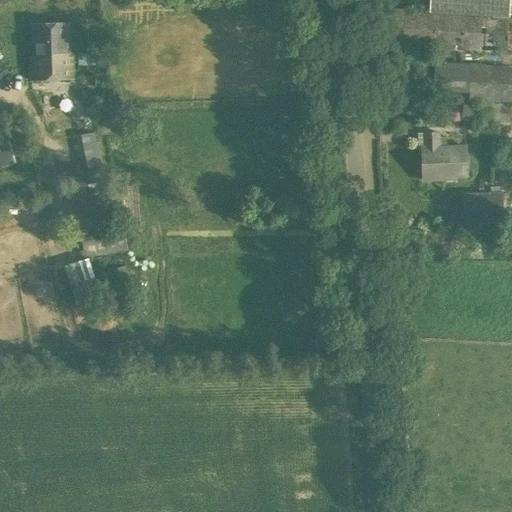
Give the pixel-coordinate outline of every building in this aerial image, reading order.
[(509,0),(430,0),(429,12),(388,9),(386,47),(507,55),(509,17),(509,0)] [(33,57),(30,58),(31,81),(73,79),(72,54),(69,54),(68,24),(32,26),(33,57)] [(94,53),(79,54),(79,66),(94,66),(94,53)] [(434,85),(469,90),(468,104),(462,104),(460,121),(509,126),(511,105),(511,66),(470,63),(470,65),(436,62),(434,85)] [(94,76),(83,76),(83,87),(94,87),(94,76)] [(3,130),(0,131),(0,165),(13,161),(3,130)] [(96,131),(80,133),(85,165),(101,162),(96,131)] [(440,132),(423,133),(423,149),(420,149),(422,181),(446,179),(446,178),(467,177),(465,146),(440,148),(440,132)] [(19,134),(11,137),(13,146),(22,143),(19,134)] [(500,191),(462,194),(464,224),(502,222),(500,191)] [(101,193),(88,195),(92,219),(105,217),(101,193)] [(128,225),(123,199),(106,201),(110,228),(128,225)] [(82,242),(85,259),(127,251),(124,234),(82,242)] [(88,260),(65,267),(77,306),(89,303),(133,290),(125,266),(122,267),(93,276),(88,260)]
